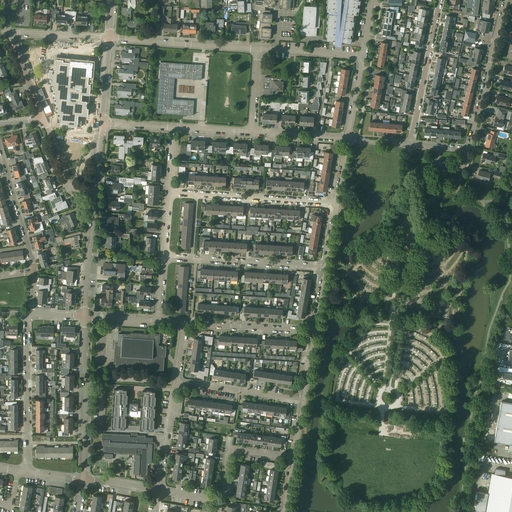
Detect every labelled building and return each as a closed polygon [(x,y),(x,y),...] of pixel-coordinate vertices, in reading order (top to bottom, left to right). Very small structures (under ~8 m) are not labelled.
[(135,8),(136,4),(135,0),(127,0),(127,7),(122,7),(122,16),(129,16),(128,28),(136,29),(136,21),(130,20),(131,8),(135,8)] [(236,0),(237,12),(251,12),(251,3),(245,4),(244,0),(236,0)] [(254,10),(260,10),(265,10),(265,7),(267,7),(268,6),(269,7),(270,7),(270,8),(273,5),(268,0),(263,0),(264,1),(255,1),(254,10)] [(327,0),(327,12),(329,12),(327,40),(334,41),(334,43),(334,45),(342,45),(342,42),(351,43),(351,39),(352,39),(356,15),(358,15),(360,0),(327,0)] [(450,0),(450,3),(453,4),(452,12),(460,14),(460,13),(461,7),(460,9),(459,8),(459,4),(460,0),(450,0)] [(477,16),(479,0),(467,0),(466,8),(461,7),(460,13),(466,14),(466,15),(477,16)] [(495,1),(495,0),(483,0),(482,12),(483,12),(482,17),(489,18),(490,13),(493,14),(494,1),(495,1)] [(310,36),(316,36),(317,28),(319,28),(320,12),(320,7),(304,6),(302,27),(301,27),(300,35),(306,36),(310,36)] [(390,7),(389,11),(387,11),(385,17),(392,18),(396,18),(397,13),(398,13),(399,7),(390,7)] [(191,10),(190,12),(196,13),(196,19),(199,19),(200,9),(195,9),(191,8),(190,10),(191,10)] [(35,15),(35,23),(46,23),(47,20),(47,16),(47,15),(46,15),(46,13),(47,13),(47,9),(44,9),(44,15),(35,15)] [(62,24),(62,14),(59,14),(59,11),(56,10),(56,9),(52,9),(52,16),(52,18),(54,18),(54,19),(55,20),(56,20),(55,24),(62,24)] [(429,11),(422,10),(423,9),(419,9),(418,15),(428,17),(429,11)] [(257,14),(257,17),(271,18),(271,16),(270,16),(270,11),(265,10),(260,10),(260,14),(257,14)] [(62,14),(62,24),(67,25),(67,20),(68,20),(69,20),(69,19),(72,19),(72,11),(65,11),(65,14),(62,14)] [(72,11),(72,19),(74,19),(74,20),(75,21),(76,21),(75,25),(81,25),(82,15),(76,15),(76,12),(72,11)] [(82,15),(81,25),(87,26),(87,20),(92,20),(92,13),(88,12),(88,16),(82,15)] [(260,21),(259,24),(270,25),(271,18),(257,17),(257,21),(260,21)] [(206,21),(206,26),(208,26),(207,30),(215,31),(215,27),(223,27),(224,20),(217,19),(216,22),(214,22),(206,21)] [(479,20),(477,26),(481,27),(480,31),(488,33),(490,23),(479,20)] [(232,24),(231,34),(235,34),(236,33),(240,33),(240,34),(246,34),(246,28),(250,28),(251,21),(247,21),(246,21),(246,23),(239,23),(239,24),(232,24)] [(395,37),(390,36),(390,30),(383,29),(382,35),(387,36),(387,39),(395,40),(395,37)] [(270,32),(256,31),(256,35),(259,35),(258,39),(264,39),(264,40),(265,40),(266,40),(267,40),(269,40),(270,32)] [(448,53),(450,47),(440,45),(439,51),(448,53)] [(120,54),(120,55),(120,56),(121,56),(121,57),(122,57),(122,61),(131,62),(130,65),(138,66),(139,59),(134,58),(135,53),(139,53),(139,49),(125,48),(125,52),(121,51),(121,52),(121,53),(120,53),(120,54)] [(475,48),(474,50),(471,50),(470,54),(482,57),(483,50),(475,48)] [(482,57),(470,54),(469,57),(473,57),(472,61),(480,63),(482,57)] [(49,69),(48,84),(51,84),(50,91),(53,91),(53,98),(55,98),(54,105),(56,106),(55,113),(58,113),(57,122),(67,123),(66,126),(81,127),(82,117),(81,117),(81,115),(88,116),(89,101),(81,100),(82,94),(90,95),(91,84),(90,84),(90,83),(91,83),(93,62),(56,59),(55,70),(49,69)] [(437,64),(435,70),(442,71),(446,72),(446,69),(445,69),(446,66),(437,64)] [(349,70),(345,69),(346,66),(345,65),(341,65),(340,65),(340,68),(341,69),(340,75),(348,77),(349,70)] [(119,73),(119,74),(119,75),(120,75),(120,79),(131,80),(131,76),(133,76),(133,71),(137,71),(137,67),(124,66),(123,70),(120,69),(120,70),(119,70),(119,71),(119,72),(119,73)] [(503,72),(511,74),(511,67),(505,66),(503,72)] [(406,74),(405,80),(408,81),(414,82),(416,76),(409,75),(406,74)] [(273,95),(273,91),(282,91),(283,81),(281,81),(282,78),(264,77),(263,94),(273,95)] [(511,82),(510,83),(501,80),(500,87),(510,90),(511,85),(511,83),(511,82)] [(117,88),(117,90),(117,91),(118,92),(117,93),(119,93),(118,97),(129,98),(130,94),(131,94),(131,93),(135,93),(136,85),(122,84),(122,87),(118,87),(117,88)] [(401,98),(401,99),(411,101),(412,95),(406,94),(406,91),(402,90),(402,92),(401,98)] [(10,104),(12,108),(13,110),(15,109),(16,110),(24,107),(22,101),(20,102),(16,91),(10,94),(13,102),(10,104)] [(508,98),(498,95),(496,103),(507,106),(509,99),(509,98),(508,98)] [(428,107),(437,108),(438,109),(440,99),(433,98),(432,101),(429,100),(428,107)] [(115,107),(115,108),(115,109),(116,109),(116,110),(117,111),(117,114),(128,115),(133,116),(133,112),(129,111),(130,109),(130,106),(134,107),(134,103),(120,101),(120,105),(116,105),(116,106),(115,106),(115,107)] [(409,106),(403,105),(399,104),(396,103),(395,106),(399,107),(398,114),(401,115),(402,111),(408,112),(409,106)] [(504,120),(506,111),(498,109),(496,118),(495,118),(493,125),(501,127),(503,120),(504,120)] [(423,129),(423,131),(423,132),(424,132),(424,135),(430,135),(431,126),(431,125),(428,125),(428,128),(425,128),(424,129),(423,129)] [(497,136),(498,133),(491,131),(490,134),(488,133),(485,146),(493,147),(493,148),(494,148),(495,148),(495,147),(496,147),(496,146),(496,145),(495,145),(495,144),(494,144),(496,135),(497,136)] [(30,136),(24,137),(26,145),(29,144),(33,143),(34,148),(40,145),(36,133),(30,135),(30,136)] [(17,145),(19,144),(17,135),(12,136),(13,137),(6,139),(7,146),(13,145),(14,151),(18,151),(17,145)] [(114,143),(123,144),(123,146),(119,146),(118,158),(124,159),(124,153),(127,153),(128,147),(127,147),(128,140),(124,140),(124,136),(114,135),(114,143)] [(143,145),(143,137),(134,137),(134,141),(128,140),(127,147),(128,147),(133,148),(134,144),(143,145)] [(162,149),(163,145),(160,145),(160,138),(156,138),(156,139),(150,138),(150,146),(156,147),(156,149),(162,149)] [(187,149),(187,151),(191,151),(191,149),(198,149),(198,141),(191,140),(191,144),(187,144),(187,146),(187,149)] [(198,149),(197,153),(204,153),(203,156),(207,156),(208,152),(208,145),(205,145),(205,141),(198,141),(198,149)] [(219,151),(219,142),(212,142),(212,146),(208,145),(208,152),(212,153),(212,150),(219,151)] [(219,151),(219,153),(229,154),(230,147),(226,147),(226,143),(219,142),(219,151)] [(230,147),(229,154),(233,154),(233,152),(240,152),(240,144),(234,143),(233,147),(230,147)] [(240,152),(239,156),(246,156),(246,155),(250,155),(251,148),(247,148),(247,144),(240,144),(240,152)] [(251,148),(250,155),(254,155),(254,156),(261,157),(261,153),(262,145),(255,145),(254,149),(251,148)] [(262,145),(261,153),(267,154),(267,156),(271,157),(272,149),(268,149),(268,145),(262,145)] [(272,149),(271,157),(275,157),(275,158),(282,158),(282,155),(283,146),(276,146),(275,150),(272,149)] [(283,146),(282,155),(288,155),(288,158),(292,158),(293,151),(291,151),(292,148),(289,148),(289,147),(283,146)] [(293,151),(292,158),(297,158),(297,161),(303,162),(303,159),(304,148),(297,147),(297,151),(293,151)] [(303,159),(309,160),(309,159),(312,159),(314,152),(310,152),(310,148),(304,148),(303,159)] [(25,151),(27,159),(35,156),(33,152),(30,153),(29,150),(25,151)] [(493,156),(483,153),(481,161),(494,164),(495,158),(495,157),(496,156),(493,156)] [(29,159),(23,160),(24,164),(26,163),(27,168),(31,167),(29,159)] [(42,162),(37,163),(40,173),(44,171),(50,169),(47,161),(42,163),(42,162)] [(122,170),(123,164),(117,163),(117,166),(112,165),(111,173),(119,173),(119,170),(122,170)] [(23,169),(14,171),(16,177),(20,176),(21,179),(26,178),(23,169)] [(148,175),(151,175),(151,179),(160,180),(160,173),(152,172),(148,171),(148,175)] [(477,178),(481,179),(480,181),(488,183),(490,173),(479,171),(477,178)] [(26,178),(21,179),(21,182),(18,183),(20,189),(29,187),(27,180),(26,178)] [(47,195),(55,192),(54,188),(57,187),(53,178),(49,180),(48,178),(43,180),(46,187),(48,186),(50,189),(46,191),(47,195)] [(124,191),(125,182),(121,182),(121,184),(113,183),(113,186),(110,186),(110,193),(121,194),(121,190),(124,191)] [(148,195),(158,196),(159,186),(149,186),(148,195)] [(28,193),(30,192),(29,187),(20,189),(21,195),(28,193)] [(54,209),(56,207),(58,211),(68,207),(65,201),(63,202),(60,196),(57,198),(55,194),(49,197),(54,209)] [(158,196),(148,195),(147,204),(158,205),(158,196)] [(25,207),(34,204),(33,201),(32,202),(31,199),(29,199),(23,201),(25,207)] [(119,210),(120,202),(112,201),(112,202),(109,201),(108,209),(119,210)] [(5,202),(0,203),(0,213),(10,210),(8,207),(7,207),(7,205),(6,205),(5,202)] [(34,204),(25,207),(26,213),(32,211),(35,211),(34,207),(38,206),(37,203),(34,204)] [(184,211),(193,211),(193,204),(184,203),(184,211)] [(10,210),(0,213),(2,219),(11,216),(10,210)] [(148,211),(148,215),(144,215),(144,220),(148,221),(154,222),(154,218),(157,219),(157,212),(148,211)] [(193,211),(184,211),(183,218),(192,219),(193,211)] [(67,216),(66,217),(65,215),(61,217),(62,218),(60,219),(62,224),(66,223),(68,227),(64,229),(66,234),(68,233),(73,231),(71,226),(77,224),(73,213),(66,215),(67,216)] [(50,223),(59,220),(58,219),(60,218),(58,215),(48,219),(50,223)] [(310,221),(313,221),(321,223),(322,216),(311,215),(310,221)] [(4,225),(1,225),(2,228),(5,227),(10,226),(9,223),(13,222),(11,216),(2,219),(4,225)] [(30,225),(36,223),(38,222),(37,216),(28,219),(30,225)] [(114,230),(114,226),(118,226),(118,223),(121,223),(122,218),(117,218),(108,217),(107,225),(108,225),(107,229),(114,230)] [(192,219),(183,218),(183,225),(192,226),(192,219)] [(36,223),(30,225),(31,231),(34,230),(35,233),(41,231),(40,228),(39,225),(42,224),(41,221),(38,222),(36,223)] [(154,222),(148,221),(147,230),(156,231),(156,225),(154,224),(154,222)] [(192,226),(183,225),(182,233),(191,234),(192,226)] [(8,236),(16,234),(15,228),(6,230),(8,236)] [(191,234),(182,233),(181,240),(190,241),(191,234)] [(16,234),(8,236),(4,237),(5,240),(8,239),(9,242),(10,246),(17,244),(16,240),(18,240),(16,234)] [(154,251),(155,239),(151,238),(151,234),(147,234),(145,250),(154,251)] [(35,243),(41,241),(46,239),(45,236),(41,237),(41,235),(39,235),(33,237),(35,243)] [(78,240),(80,239),(79,235),(64,239),(65,243),(70,242),(72,250),(80,248),(78,240)] [(106,236),(105,247),(115,248),(115,241),(120,242),(120,237),(106,236)] [(43,247),(42,243),(47,242),(46,239),(41,241),(35,243),(36,248),(43,247)] [(190,241),(181,240),(181,248),(190,249),(190,241)] [(17,251),(15,251),(16,260),(18,260),(23,259),(24,259),(22,250),(17,251)] [(11,252),(7,252),(9,261),(12,261),(16,260),(15,251),(11,252)] [(5,253),(0,253),(0,255),(1,263),(7,262),(9,261),(7,252),(5,253)] [(40,260),(47,258),(45,252),(38,254),(40,260)] [(53,256),(50,257),(47,258),(40,260),(41,266),(49,264),(48,261),(54,259),(53,256)] [(125,269),(128,265),(126,264),(106,263),(106,265),(104,265),(103,275),(115,276),(115,279),(124,280),(125,276),(125,271),(126,270),(125,269)] [(153,266),(142,265),(142,266),(139,265),(138,267),(135,265),(134,267),(132,265),(131,266),(129,265),(128,265),(125,269),(126,270),(128,271),(129,270),(131,272),(132,270),(139,275),(140,275),(140,279),(146,279),(146,277),(152,277),(152,270),(153,270),(153,266)] [(179,274),(188,275),(188,267),(179,266),(179,274)] [(61,276),(75,277),(75,273),(77,272),(78,268),(67,267),(67,272),(61,271),(61,276)] [(197,270),(196,281),(203,281),(203,278),(206,278),(207,269),(200,269),(200,270),(197,270)] [(188,275),(179,274),(178,281),(187,282),(188,275)] [(303,275),(302,284),(310,286),(311,279),(309,279),(309,276),(303,275)] [(75,277),(61,276),(61,279),(66,280),(65,285),(76,286),(76,281),(75,280),(74,280),(75,277)] [(39,284),(42,284),(41,287),(49,288),(50,284),(48,284),(48,278),(39,278),(39,284)] [(187,282),(178,281),(178,289),(187,290),(187,282)] [(106,295),(108,295),(125,296),(125,290),(121,290),(121,293),(114,292),(115,289),(113,289),(113,286),(113,284),(108,284),(108,285),(102,285),(102,292),(106,292),(106,295)] [(37,297),(47,297),(47,291),(49,291),(49,288),(41,287),(41,290),(38,290),(37,297)] [(144,298),(144,294),(150,295),(151,288),(140,287),(140,292),(136,291),(136,297),(144,298)] [(61,292),(64,293),(64,298),(76,299),(76,293),(69,293),(69,289),(66,289),(62,289),(61,292)] [(187,290),(178,289),(177,296),(186,297),(187,290)] [(125,303),(125,296),(108,295),(106,295),(106,298),(101,298),(101,305),(106,305),(106,307),(111,307),(111,306),(112,303),(114,303),(114,300),(120,300),(120,302),(125,303)] [(144,298),(136,297),(128,296),(128,301),(130,302),(139,303),(139,308),(149,308),(150,302),(144,301),(144,298)] [(186,297),(177,296),(176,304),(186,305),(186,297)] [(186,305),(176,304),(176,312),(185,312),(186,305)] [(297,315),(291,314),(290,318),(298,320),(299,316),(305,317),(306,311),(298,309),(297,315)] [(17,335),(17,324),(10,324),(9,328),(5,328),(5,335),(17,335)] [(53,339),(53,330),(53,327),(49,326),(45,326),(45,327),(37,327),(37,335),(49,336),(48,339),(53,339)] [(57,330),(57,343),(61,344),(61,337),(61,334),(66,334),(66,337),(74,337),(74,335),(75,327),(61,326),(61,330),(57,330)] [(511,327),(506,326),(503,338),(511,339),(511,327)] [(130,333),(130,334),(118,333),(118,344),(115,344),(113,367),(124,367),(151,368),(151,371),(163,372),(164,356),(166,356),(166,346),(158,346),(159,335),(130,333)] [(199,335),(199,339),(194,338),(193,344),(201,346),(202,339),(208,340),(208,344),(212,345),(213,337),(199,335)] [(264,349),(264,347),(270,347),(271,339),(265,339),(264,341),(262,341),(261,349),(264,349)] [(61,354),(66,354),(66,357),(62,357),(62,360),(74,360),(74,354),(69,353),(69,349),(61,349),(61,354)] [(61,371),(69,371),(69,367),(74,367),(74,360),(62,360),(62,366),(61,366),(61,371)] [(45,362),(36,362),(36,368),(38,368),(38,371),(45,371),(45,368),(45,362)] [(204,371),(198,370),(199,364),(190,363),(190,369),(195,370),(194,374),(208,376),(209,368),(205,367),(204,371)] [(209,374),(213,375),(213,377),(219,378),(221,370),(215,369),(215,368),(212,364),(211,364),(209,374)] [(65,375),(65,378),(62,378),(62,381),(73,382),(74,375),(69,375),(69,371),(61,371),(61,375),(65,375)] [(11,386),(18,386),(17,379),(11,379),(11,376),(6,377),(5,377),(5,380),(8,380),(8,386),(11,386)] [(65,386),(65,388),(60,388),(60,392),(69,392),(69,388),(73,388),(73,382),(62,381),(61,386),(65,386)] [(45,387),(36,387),(36,393),(38,393),(38,397),(45,396),(45,387)] [(127,390),(114,389),(114,393),(113,393),(113,403),(113,405),(112,414),(113,414),(113,416),(112,416),(111,426),(112,426),(112,430),(147,432),(147,430),(153,431),(153,429),(154,419),(153,419),(153,417),(154,417),(155,407),(154,407),(154,405),(155,405),(155,396),(155,391),(143,391),(142,395),(141,405),(142,405),(142,407),(141,407),(140,416),(141,416),(141,418),(140,418),(140,426),(125,425),(126,417),(125,417),(125,415),(126,415),(126,406),(126,404),(127,404),(127,394),(126,394),(127,390)] [(14,401),(14,398),(18,398),(18,391),(11,392),(11,398),(9,398),(9,401),(14,401)] [(64,403),(73,403),(73,396),(69,396),(69,392),(60,392),(60,397),(65,397),(64,403)] [(188,407),(194,408),(195,399),(189,398),(188,402),(186,402),(185,409),(187,409),(188,407)] [(242,410),(248,410),(248,411),(249,402),(243,401),(242,405),(239,405),(238,410),(242,410)] [(511,403),(501,401),(494,441),(510,444),(508,452),(511,452),(511,403)] [(8,411),(18,411),(18,405),(17,405),(17,402),(5,402),(5,405),(8,405),(8,411)] [(63,406),(64,406),(64,409),(60,409),(60,414),(68,414),(68,409),(73,410),(73,403),(64,403),(63,403),(63,406)] [(231,409),(232,405),(226,404),(224,412),(231,413),(231,414),(235,414),(235,410),(231,409)] [(290,411),(286,411),(286,408),(280,407),(279,415),(285,416),(284,419),(289,419),(290,411)] [(64,424),(73,425),(73,418),(68,418),(68,414),(60,414),(60,418),(64,418),(64,424)] [(189,423),(189,421),(196,422),(197,419),(192,418),(189,418),(189,420),(184,420),(184,423),(180,422),(179,428),(188,430),(189,423)] [(58,431),(58,436),(69,436),(69,431),(72,431),(73,425),(64,424),(64,431),(58,431)] [(235,432),(234,436),(238,437),(237,440),(243,441),(244,433),(245,430),(241,429),(241,432),(238,432),(235,432)] [(154,444),(155,442),(152,441),(153,438),(145,437),(145,436),(137,435),(137,437),(129,436),(130,434),(102,433),(101,445),(103,445),(103,453),(101,453),(101,457),(105,457),(105,459),(113,459),(113,452),(136,453),(135,474),(139,474),(139,476),(147,477),(148,463),(152,463),(152,459),(154,459),(154,447),(152,447),(152,444),(154,444)] [(206,438),(209,438),(208,444),(216,445),(217,439),(214,438),(215,435),(207,434),(206,438)] [(284,445),(285,438),(286,436),(281,436),(281,438),(275,437),(274,445),(280,446),(280,444),(284,445)] [(216,445),(208,444),(206,444),(205,453),(212,454),(212,451),(215,452),(216,450),(217,451),(217,448),(216,448),(216,445)] [(492,474),(488,494),(478,492),(474,511),(511,511),(511,477),(504,476),(505,470),(496,469),(495,474),(492,474)] [(250,482),(247,481),(247,478),(239,476),(238,482),(246,484),(249,485),(250,482)]
